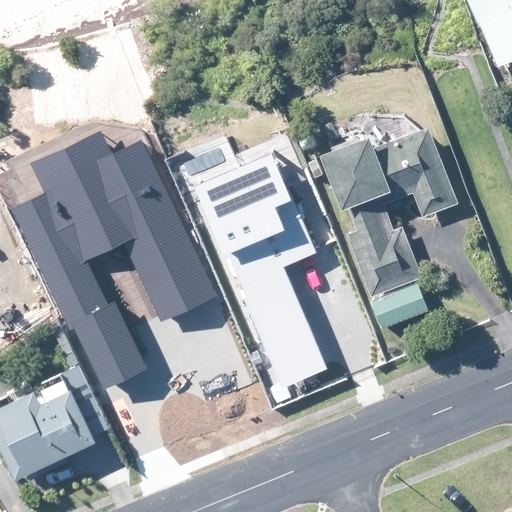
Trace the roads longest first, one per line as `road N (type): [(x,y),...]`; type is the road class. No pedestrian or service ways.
road 1 (tertiary): [(511,385),(334,459)]
road 2 (tertiary): [(334,459),(195,511)]
